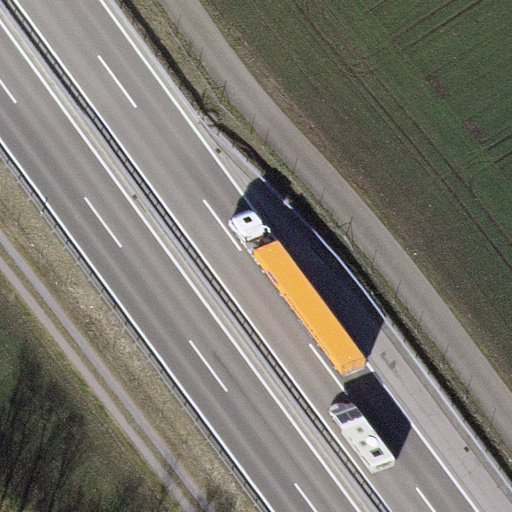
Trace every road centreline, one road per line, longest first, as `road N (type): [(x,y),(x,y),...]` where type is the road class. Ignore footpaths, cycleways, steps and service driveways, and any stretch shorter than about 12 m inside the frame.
road 1 (trunk): [(439,511),(64,0)]
road 2 (trunk): [(0,73),(322,511)]
road 3 (track): [(180,0),(232,75),(381,244),(511,422)]
road 4 (track): [(0,242),(200,511)]
